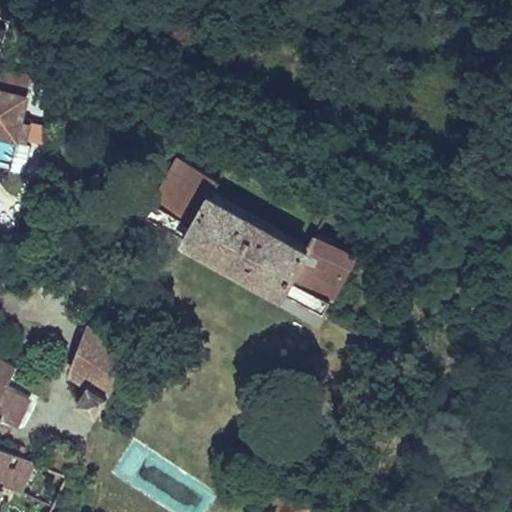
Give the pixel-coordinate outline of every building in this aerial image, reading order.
[(0,131),(27,138),(31,119),(22,117),(29,85),(0,77),(0,131)] [(223,171),(222,171),(212,165),(210,168),(183,152),(149,212),(189,234),(188,236),(220,253),(284,289),(286,286),(325,309),(358,249),(320,227),(313,239),(289,225),(216,185),(223,171)] [(100,409),(137,350),(91,322),(72,368),(91,380),(79,396),(100,409)] [(19,365),(0,353),(0,379),(10,384),(19,365)] [(10,384),(0,379),(0,415),(16,423),(30,396),(10,384)] [(0,443),(0,479),(10,484),(19,489),(33,457),(0,443)] [(70,472),(79,454),(55,444),(46,463),(70,472)] [(0,489),(5,492),(10,484),(0,479),(0,489)] [(10,484),(5,492),(22,500),(26,492),(19,489),(10,484)] [(297,511),(304,511),(310,496),(284,487),(277,505),(297,511)] [(22,500),(16,511),(49,511),(53,505),(43,500),(26,492),(22,500)] [(43,500),(53,505),(57,497),(47,493),(43,500)]
